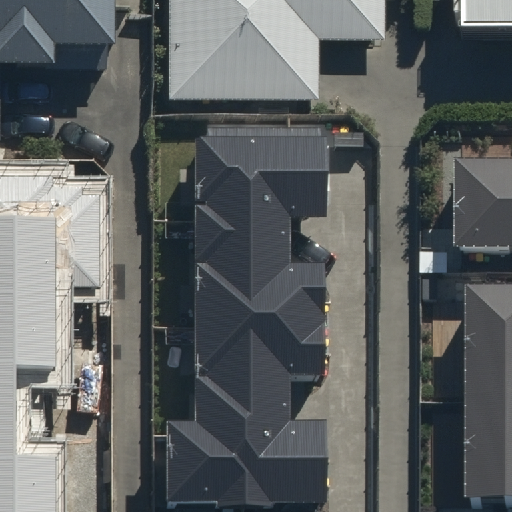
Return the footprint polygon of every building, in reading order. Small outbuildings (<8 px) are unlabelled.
[(0,0),(0,97),(10,98),(10,113),(57,113),(57,80),(67,80),(67,91),(103,91),(103,82),(112,82),(112,0),(0,0)] [(382,0),(167,0),(167,116),(258,117),(258,124),(286,124),(286,119),(317,119),(317,58),(382,58),(382,0)] [(511,0),(458,0),(459,44),(511,44),(511,0)] [(168,508),(327,507),(327,422),(292,422),(292,385),(325,385),(325,264),(290,264),(290,218),(325,218),(325,139),(197,139),(197,421),(168,421),(168,508)] [(511,160),(458,160),(457,255),(511,255),(511,160)] [(98,289),(98,197),(80,197),(80,179),(0,178),(0,511),(50,511),(50,460),(15,460),(15,368),(55,368),(55,288),(98,289)] [(511,286),(466,287),(467,511),(511,511),(511,286)]
